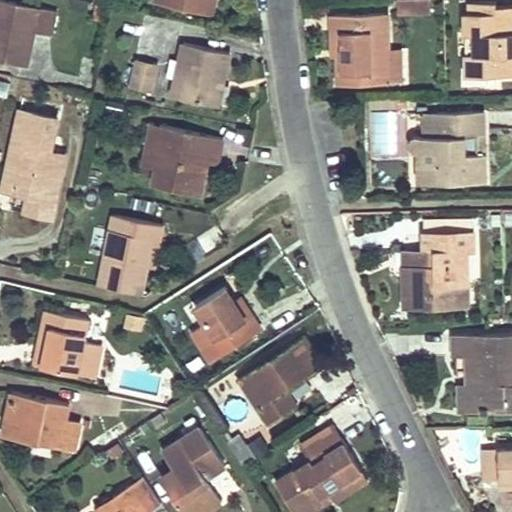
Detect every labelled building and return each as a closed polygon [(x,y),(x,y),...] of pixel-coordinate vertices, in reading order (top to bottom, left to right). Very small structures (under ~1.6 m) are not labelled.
[(58,11),(10,0),(0,0),(0,59),(27,65),(34,31),(52,35),(58,11)] [(158,0),(205,10),(206,0),(158,0)] [(213,0),(206,0),(205,10),(211,11),(213,0)] [(429,0),(399,0),(400,12),(430,12),(429,0)] [(496,1),(470,2),(470,12),(467,12),(467,34),(474,34),(474,54),(467,54),(467,72),(487,72),(486,67),(502,66),(502,72),(502,74),(511,74),(511,4),(496,5),(496,1)] [(387,14),(333,14),(333,31),(342,31),(342,54),(339,54),(339,84),(388,83),(388,50),(387,14)] [(342,31),(333,31),(333,54),(339,54),(342,54),(342,31)] [(230,52),(183,42),(172,95),(210,104),(216,78),(224,79),(230,52)] [(400,50),(388,50),(388,83),(400,83),(400,50)] [(158,63),(137,58),(130,87),(152,92),(158,63)] [(224,79),(216,78),(210,104),(218,106),(224,79)] [(57,117),(20,108),(6,177),(18,179),(16,191),(29,194),(24,211),(52,217),(65,153),(43,148),(46,134),(53,136),(57,117)] [(484,111),(435,111),(435,148),(428,148),(419,148),(419,182),(486,181),(484,111)] [(161,124),(153,123),(144,165),(157,168),(162,144),(156,144),(161,124)] [(223,138),(161,124),(156,144),(162,144),(157,168),(154,184),(200,193),(207,161),(209,153),(219,155),(223,138)] [(219,155),(209,153),(207,161),(217,163),(219,155)] [(18,179),(6,177),(3,188),(16,191),(18,179)] [(162,224),(113,213),(98,284),(140,293),(146,264),(152,237),(159,238),(162,224)] [(475,231),(425,231),(425,250),(429,250),(428,264),(405,264),(406,304),(449,303),(448,284),(468,284),(467,247),(475,248),(475,231)] [(159,238),(152,237),(146,264),(153,266),(159,238)] [(425,250),(405,250),(405,264),(428,264),(429,250),(425,250)] [(468,284),(448,284),(449,303),(468,303),(468,284)] [(225,286),(195,304),(216,338),(224,333),(233,345),(261,328),(251,313),(245,317),(233,299),(225,286)] [(240,295),(233,299),(245,317),(251,313),(240,295)] [(89,319),(47,309),(40,341),(47,343),(42,365),(96,376),(103,344),(85,340),(89,319)] [(511,333),(453,333),(454,355),(467,355),(479,354),(479,375),(486,375),(486,384),(467,384),(468,411),(490,410),(490,406),(506,406),(506,402),(511,401),(511,333)] [(304,336),(239,378),(269,422),(296,405),(286,389),(324,365),(304,336)] [(47,343),(40,341),(35,363),(42,365),(47,343)] [(479,354),(467,355),(467,384),(486,384),(486,375),(479,375),(479,354)] [(467,384),(459,384),(460,411),(468,411),(467,384)] [(70,403),(12,391),(3,434),(74,450),(80,420),(66,417),(70,403)] [(511,409),(511,401),(506,402),(506,406),(490,406),(490,410),(511,409)] [(312,458),(276,480),(296,511),(323,493),(322,491),(328,487),(333,496),(335,498),(369,476),(334,424),(303,443),(312,458)] [(200,426),(164,449),(175,468),(162,476),(185,511),(203,511),(222,500),(207,476),(226,464),(200,426)] [(511,447),(500,448),(500,450),(500,479),(511,478),(511,447)] [(500,479),(500,450),(484,451),(484,479),(500,479)] [(114,511),(147,511),(148,511),(142,504),(156,495),(144,476),(114,495),(122,507),(114,511)] [(511,478),(500,479),(501,488),(511,487),(511,478)] [(323,493),(296,511),(308,511),(333,496),(328,487),(322,491),(323,493)] [(114,495),(99,505),(103,511),(114,511),(122,507),(114,495)] [(148,511),(162,503),(156,495),(142,504),(148,511)]
